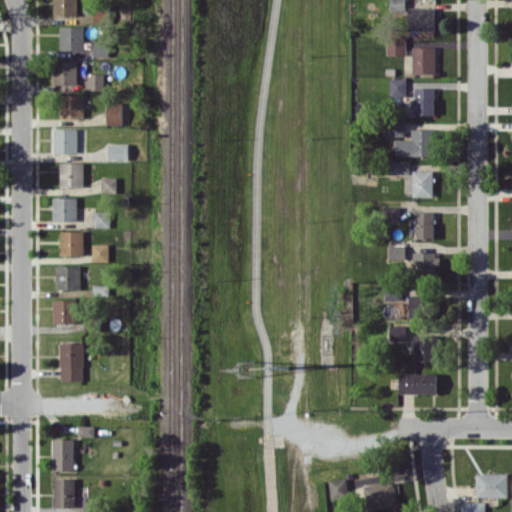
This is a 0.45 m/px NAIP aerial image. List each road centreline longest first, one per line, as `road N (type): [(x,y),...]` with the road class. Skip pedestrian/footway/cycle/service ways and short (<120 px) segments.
road 1 (residential): [(13,0),(21,23),(21,511)]
road 2 (residential): [(476,0),(476,426)]
